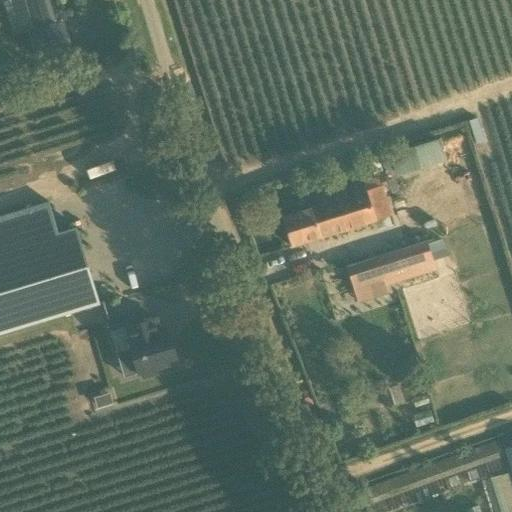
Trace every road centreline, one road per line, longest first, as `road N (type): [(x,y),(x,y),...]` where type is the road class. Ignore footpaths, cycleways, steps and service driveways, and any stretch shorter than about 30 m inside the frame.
road 1 (unclassified): [(333,511),(206,198),(145,0)]
road 2 (track): [(511,418),(321,483)]
